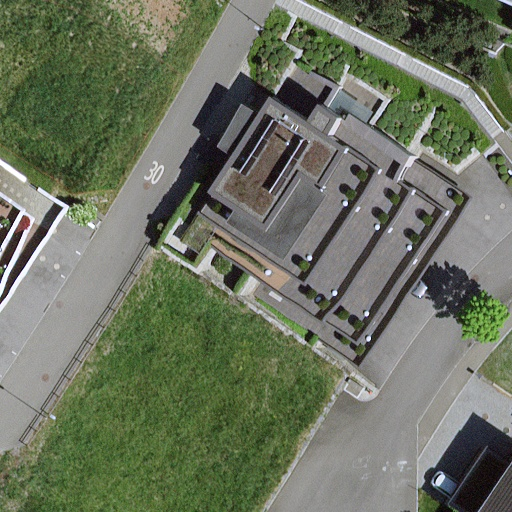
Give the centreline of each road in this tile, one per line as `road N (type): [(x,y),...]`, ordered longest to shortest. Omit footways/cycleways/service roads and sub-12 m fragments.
road 1 (residential): [(272,0),(134,251),(0,425)]
road 2 (residential): [(511,274),(400,409),(350,511)]
